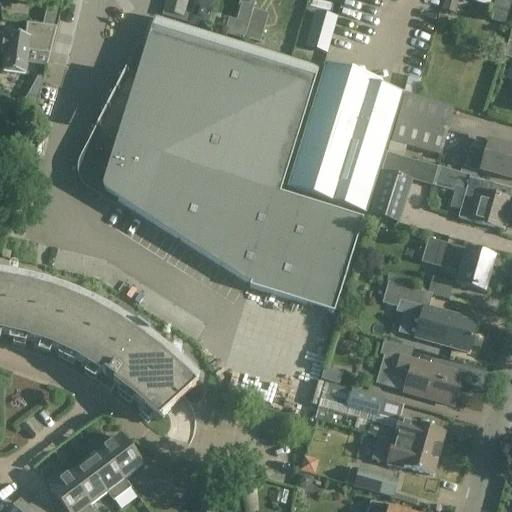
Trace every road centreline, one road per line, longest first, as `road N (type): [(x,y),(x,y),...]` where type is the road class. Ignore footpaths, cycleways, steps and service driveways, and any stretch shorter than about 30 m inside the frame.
road 1 (residential): [(0,470),(98,402),(47,367),(0,353)]
road 2 (unclassified): [(474,511),(511,375)]
